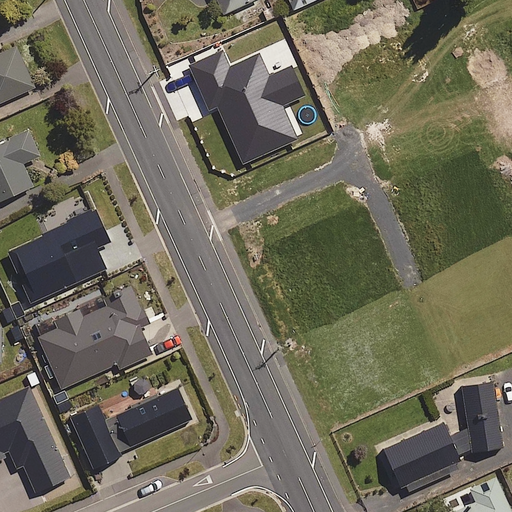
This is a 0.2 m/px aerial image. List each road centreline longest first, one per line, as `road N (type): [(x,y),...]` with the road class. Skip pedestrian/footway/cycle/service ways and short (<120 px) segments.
road 1 (tertiary): [(83,0),(288,455)]
road 2 (residential): [(288,455),(152,511)]
